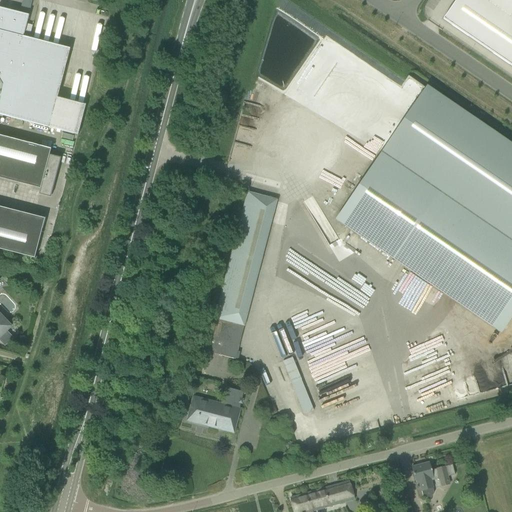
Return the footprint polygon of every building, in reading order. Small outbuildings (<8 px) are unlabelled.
[(30,14),(32,0),(23,0),(21,12),(30,14)] [(511,0),(456,0),(443,20),(511,67),(511,0)] [(0,8),(0,115),(78,136),(86,106),(57,98),(70,49),(29,39),(30,36),(24,34),(28,16),(0,8)] [(511,147),(426,88),(382,153),(511,242),(511,147)] [(0,178),(40,189),(49,156),(51,150),(0,136),(0,178)] [(511,317),(511,242),(382,153),(336,219),(501,333),(511,317)] [(61,159),(49,156),(40,189),(39,195),(50,198),(61,159)] [(235,360),(274,210),(276,200),(247,193),(206,352),(235,360)] [(45,218),(0,207),(0,249),(34,259),(45,218)] [(0,341),(5,347),(13,338),(7,331),(11,327),(0,315),(0,341)] [(380,378),(371,352),(340,363),(337,355),(319,362),(314,349),(339,340),(330,317),(313,323),(319,339),(311,342),(312,342),(304,345),(320,388),(332,384),(334,389),(349,384),(351,389),(380,378)] [(292,358),(282,362),(289,381),(299,377),(292,358)] [(233,432),(234,427),(243,393),(225,388),(221,404),(194,397),(192,405),(188,421),(221,429),(233,432)] [(357,400),(351,390),(330,402),(336,413),(357,400)] [(431,471),(431,469),(429,463),(412,467),(416,483),(419,483),(422,492),(433,489),(434,489),(432,482),(439,480),(448,478),(455,476),(454,473),(452,465),(431,471)] [(293,511),(312,511),(354,500),(349,482),(290,499),(293,511)]
